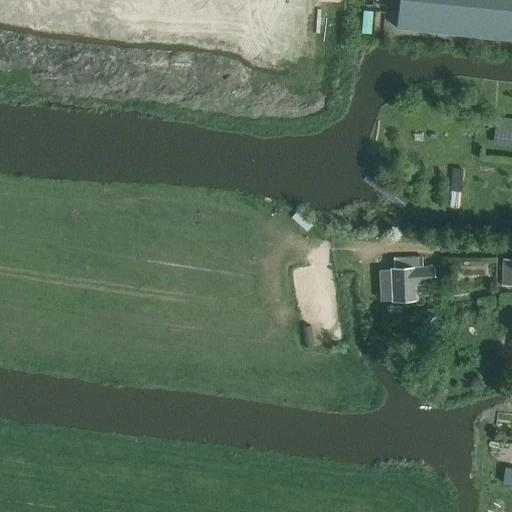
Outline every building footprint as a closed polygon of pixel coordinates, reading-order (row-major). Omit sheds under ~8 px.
[(511,0),(399,0),(397,27),(511,39),(511,0)] [(511,118),(496,116),(493,144),(511,145),(511,118)] [(511,205),(511,155),(485,154),(483,204),(511,205)] [(468,254),(468,269),(493,270),(494,246),(463,245),(462,254),(468,254)] [(392,268),(393,302),(417,301),(416,283),(435,282),(435,266),(423,267),(423,257),(395,258),(395,268),(392,268)] [(511,259),(504,259),(502,285),(511,285),(511,259)]
